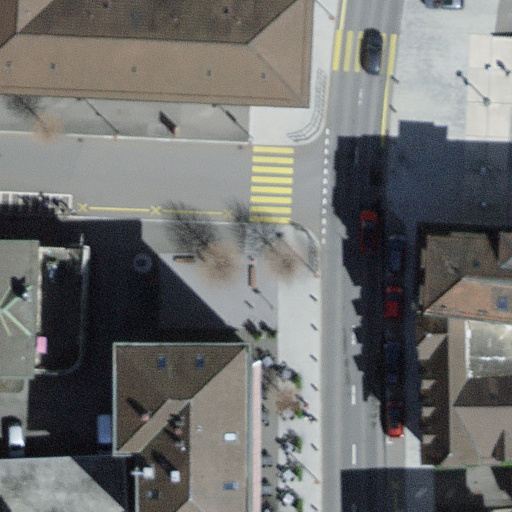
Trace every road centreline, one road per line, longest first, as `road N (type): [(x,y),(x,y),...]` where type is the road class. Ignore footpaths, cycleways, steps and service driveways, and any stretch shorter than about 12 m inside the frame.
road 1 (residential): [(356,188),(0,171)]
road 2 (secondary): [(356,188),(355,511)]
road 3 (secondary): [(372,0),(356,188)]
